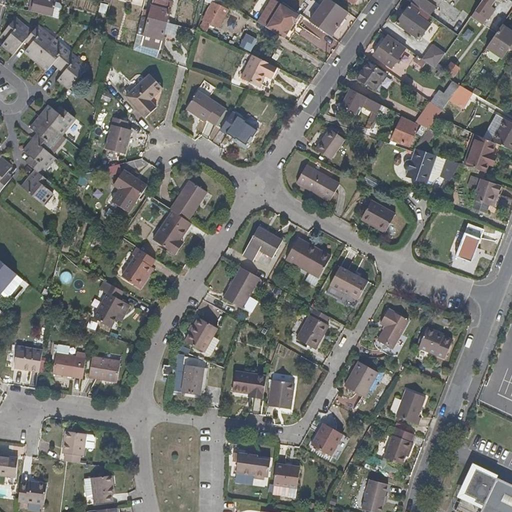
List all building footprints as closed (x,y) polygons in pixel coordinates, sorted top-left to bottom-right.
[(52,17),(56,1),(51,0),(32,0),(31,3),(35,4),(33,13),(52,17)] [(284,39),(299,15),(273,0),(270,0),(256,22),(284,39)] [(330,37),(347,13),(329,0),(325,0),(310,22),(330,37)] [(423,12),(429,4),(424,0),(414,0),(412,4),(423,12)] [(489,20),(495,11),(491,8),(495,2),(492,0),(483,0),(472,17),(483,25),(487,20),(489,20)] [(170,12),(172,6),(155,2),(153,7),(170,12)] [(218,28),(228,10),(213,2),(212,4),(204,20),(218,28)] [(419,24),(416,22),(423,12),(412,4),(397,25),(411,35),(419,24)] [(167,23),(170,12),(153,7),(152,7),(150,14),(148,13),(147,18),(167,23)] [(160,50),(163,38),(167,23),(147,18),(142,17),(135,43),(142,45),(160,50)] [(216,38),(221,30),(218,28),(204,20),(199,29),(216,38)] [(13,55),(25,42),(28,38),(31,34),(15,21),(6,31),(10,35),(7,40),(2,45),(13,55)] [(170,25),(168,34),(176,36),(178,27),(170,25)] [(48,48),(54,41),(37,27),(31,34),(28,38),(33,42),(29,45),(24,52),(36,62),(48,48)] [(511,50),(511,33),(503,27),(491,44),(497,48),(506,54),(510,49),(511,50)] [(7,40),(10,35),(6,31),(2,36),(7,40)] [(392,69),(406,49),(389,36),(374,57),(392,69)] [(244,50),(246,45),(238,40),(235,46),(244,50)] [(69,54),(59,46),(54,41),(48,48),(36,62),(47,72),(53,65),(56,61),(61,66),(70,55),(69,54)] [(495,51),(497,48),(491,44),(490,43),(487,48),(493,53),(495,51)] [(439,65),(445,55),(433,46),(425,58),(423,61),(425,62),(435,69),(439,65)] [(506,54),(497,48),(495,51),(504,57),(506,54)] [(77,81),(87,69),(70,55),(61,66),(67,70),(63,74),(58,80),(69,90),(77,81)] [(265,91),(273,77),(277,68),(253,56),(241,79),(265,91)] [(425,62),(423,61),(417,57),(415,60),(423,66),(425,62)] [(61,66),(56,61),(53,65),(58,69),(61,66)] [(376,90),(387,75),(369,62),(357,80),(365,86),(366,85),(373,90),(376,90)] [(453,78),(459,68),(452,63),(447,70),(446,72),(453,78)] [(446,72),(447,70),(439,65),(435,69),(444,76),(446,72)] [(67,70),(61,66),(58,69),(63,74),(67,70)] [(149,101),(162,89),(150,74),(127,95),(145,117),(155,108),(149,101)] [(442,111),(455,94),(460,86),(454,83),(445,95),(440,92),(431,104),(442,111)] [(470,103),(474,94),(460,86),(455,94),(470,103)] [(363,107),(368,99),(349,90),(339,108),(354,115),(358,108),(362,109),(363,107)] [(213,129),(225,110),(198,91),(184,112),(204,126),(205,124),(213,129)] [(379,113),(382,106),(368,99),(363,107),(366,109),(375,113),(378,115),(379,113)] [(429,130),(437,118),(442,111),(431,104),(418,124),(423,127),(429,130)] [(60,136),(74,120),(63,110),(60,115),(56,111),(50,106),(40,118),(60,136)] [(387,118),(391,110),(382,106),(379,113),(387,118)] [(246,147),(257,131),(232,113),(220,130),(246,147)] [(127,125),(129,118),(116,114),(114,121),(127,125)] [(47,152),(53,145),(60,136),(40,118),(30,130),(36,135),(40,139),(36,143),(47,152)] [(409,147),(417,128),(402,120),(393,139),(409,147)] [(125,154),(130,134),(125,133),(127,125),(114,121),(106,148),(125,154)] [(511,125),(505,121),(492,143),(496,145),(511,151),(511,125)] [(424,137),(429,130),(423,127),(419,136),(424,137)] [(329,161),(344,141),(329,131),(315,150),(329,161)] [(36,143),(40,139),(36,135),(32,140),(33,141),(36,143)] [(493,156),(496,148),(496,145),(492,143),(477,136),(472,152),(467,166),(486,173),(489,165),(492,166),(495,157),(493,156)] [(45,170),(51,162),(54,159),(47,152),(36,143),(33,141),(24,152),(30,158),(34,161),(30,166),(36,171),(39,173),(40,175),(45,170)] [(436,176),(442,158),(418,150),(415,150),(413,152),(410,161),(408,162),(406,163),(404,164),(403,167),(403,169),(404,171),(406,172),(405,178),(425,184),(426,181),(430,182),(436,176)] [(0,191),(6,183),(1,179),(5,175),(10,169),(0,160),(0,191)] [(140,196),(147,186),(139,180),(123,170),(113,185),(119,189),(136,200),(137,200),(140,196)] [(330,203),(339,186),(313,171),(303,189),(330,203)] [(51,195),(44,189),(49,183),(40,175),(39,173),(35,178),(32,176),(22,188),(43,206),(51,195)] [(6,183),(10,179),(5,175),(1,179),(6,183)] [(485,213),(489,204),(494,206),(502,186),(480,178),(477,187),(479,188),(475,199),(472,208),(485,213)] [(187,221),(205,192),(188,181),(170,210),(172,212),(187,221)] [(128,212),(136,200),(119,189),(113,199),(113,202),(128,212)] [(393,216),(370,202),(361,218),(376,227),(375,229),(383,234),(393,216)] [(180,240),(191,224),(187,221),(172,212),(167,219),(153,241),(175,255),(181,245),(178,243),(180,240)] [(376,227),(361,218),(359,221),(375,229),(376,227)] [(271,258),(281,242),(258,229),(242,257),(251,262),(257,251),(271,258)] [(470,263),(479,240),(463,234),(455,257),(470,263)] [(317,280),(329,258),(297,239),(284,261),(317,280)] [(149,275),(154,267),(151,266),(156,260),(137,247),(132,255),(136,257),(123,277),(138,287),(146,273),(149,275)] [(0,295),(17,275),(0,260),(0,295)] [(356,303),(366,284),(339,268),(330,287),(356,303)] [(242,311),(259,280),(240,269),(223,300),(242,311)] [(140,288),(149,275),(146,273),(138,287),(140,288)] [(115,320),(120,313),(124,315),(129,305),(119,300),(123,292),(104,282),(100,290),(106,293),(96,312),(93,319),(111,328),(115,320)] [(315,350),(328,327),(325,325),(328,318),(313,310),(296,340),(315,350)] [(392,350),(408,321),(388,310),(381,325),(386,328),(378,342),(392,350)] [(120,323),(124,315),(120,313),(115,320),(120,323)] [(204,354),(217,331),(197,320),(184,343),(204,354)] [(445,360),(452,340),(443,337),(444,334),(426,328),(418,349),(428,353),(445,360)] [(40,373),(43,352),(16,348),(13,369),(40,373)] [(426,357),(428,353),(418,349),(417,354),(426,357)] [(83,380),(87,355),(77,354),(76,357),(56,354),(53,375),(83,380)] [(117,382),(120,363),(92,358),(89,378),(117,382)] [(365,400),(378,375),(358,365),(344,388),(365,400)] [(172,378),(173,369),(162,368),(161,377),(172,378)] [(204,387),(206,371),(185,368),(181,395),(200,398),(200,395),(201,387),(204,387)] [(262,401),(265,379),(233,375),(231,393),(248,395),(252,396),(252,399),(262,401)] [(290,411),(293,385),(270,383),(267,408),(290,411)] [(419,412),(424,398),(404,391),(394,418),(416,427),(419,419),(418,418),(417,418),(419,412)] [(344,438),(330,430),(332,426),(326,422),(312,448),(331,459),(344,438)] [(408,452),(411,443),(409,442),(411,435),(394,429),(383,459),(400,466),(403,457),(405,452),(408,452)] [(82,459),(84,450),(86,437),(66,434),(65,440),(63,449),(66,450),(65,456),(64,463),(66,464),(78,465),(79,458),(82,459)] [(93,452),(95,441),(93,439),(86,437),(84,450),(93,452)] [(269,479),(270,463),(256,461),(256,459),(238,456),(237,465),(236,474),(254,477),(253,480),(264,482),(265,479),(269,479)] [(0,477),(16,480),(18,461),(0,459),(0,477)] [(297,490),(300,469),(292,468),(291,470),(285,469),(285,467),(276,466),(273,486),(297,490)] [(511,511),(511,484),(510,484),(473,467),(471,471),(465,485),(456,504),(453,511),(454,511),(511,511)] [(113,504),(112,497),(111,489),(114,489),(113,478),(92,480),(93,490),(95,506),(113,504)] [(368,511),(380,511),(388,485),(369,480),(360,510),(368,511)] [(44,507),(47,487),(36,485),(36,488),(28,487),(21,486),(19,504),(44,507)]
